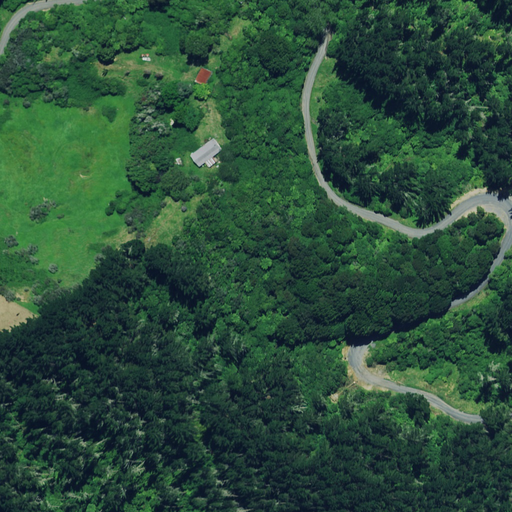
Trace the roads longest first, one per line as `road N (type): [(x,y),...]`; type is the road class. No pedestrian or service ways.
road 1 (unclassified): [(309,0),(319,13),(304,102),(315,170),(351,217),(435,223),(469,184),(501,184),(511,211)]
road 2 (unclassified): [(511,230),(452,294),(385,326),(364,348),(388,379),(450,387),(487,404),(511,398)]
